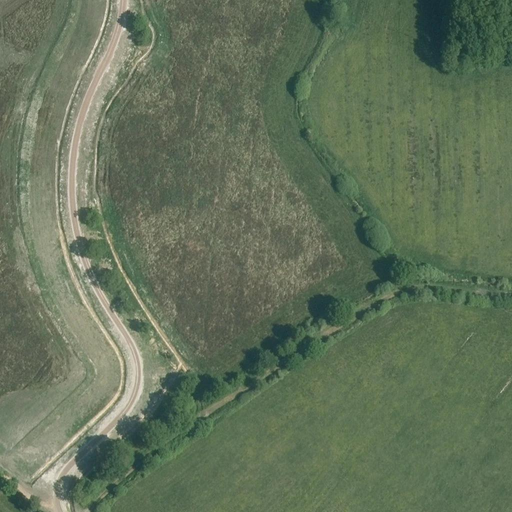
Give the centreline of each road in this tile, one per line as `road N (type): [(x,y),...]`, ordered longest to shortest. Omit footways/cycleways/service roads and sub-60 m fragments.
road 1 (unclassified): [(61,511),(63,476),(123,413),(137,384),(134,354),(92,283),(73,198),(78,130),(122,0)]
road 2 (track): [(86,511),(176,435),(405,288),(511,295)]
